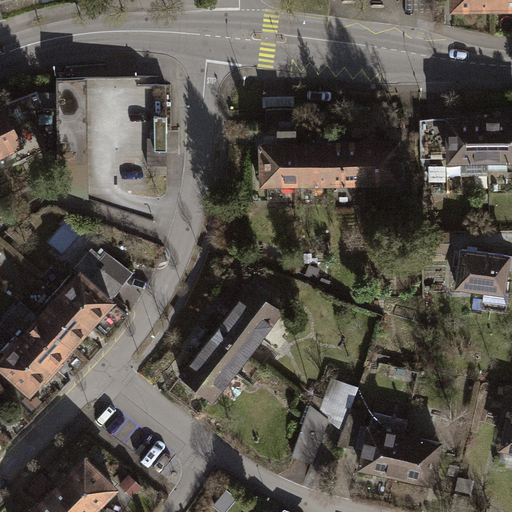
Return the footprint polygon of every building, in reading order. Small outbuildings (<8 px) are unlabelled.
[(445,0),(446,16),(489,16),(489,0),(445,0)] [(511,0),(489,0),(489,16),(511,15),(511,0)] [(59,87),(142,87),(142,82),(142,77),(59,78),(59,87)] [(142,87),(59,87),(60,108),(60,151),(60,190),(115,189),(115,176),(168,175),(167,87),(142,87)] [(6,104),(7,108),(16,126),(33,122),(45,142),(45,151),(60,151),(60,108),(45,109),(38,92),(6,104)] [(295,96),(263,97),(263,107),(295,106),(295,96)] [(7,108),(0,111),(0,156),(25,145),(16,126),(7,108)] [(511,120),(487,121),(488,178),(508,178),(507,167),(511,167),(511,120)] [(487,121),(421,122),(422,164),(446,164),(446,168),(461,168),(461,178),(488,178),(487,121)] [(257,188),(294,188),(293,144),(293,131),(274,131),(275,144),(257,144),(257,188)] [(294,188),(330,188),(329,143),(293,144),(294,188)] [(330,188),(366,187),(365,143),(329,143),(330,188)] [(366,187),(402,187),(402,143),(365,143),(366,187)] [(449,255),(449,234),(421,234),(421,255),(449,255)] [(511,254),(458,248),(453,290),(507,297),(510,273),(511,272),(511,254)] [(94,327),(136,280),(106,254),(101,260),(91,251),(54,292),(94,327)] [(246,287),(212,331),(249,359),(282,315),(246,287)] [(73,351),(94,327),(54,292),(33,316),(73,351)] [(52,374),(73,351),(33,316),(13,340),(52,374)] [(212,331),(179,375),(215,403),(249,359),(212,331)] [(0,370),(32,398),(52,374),(13,340),(0,353),(0,370)] [(314,397),(292,461),(322,471),(336,430),(343,432),(338,448),(356,453),(366,414),(351,410),(358,388),(332,379),(324,400),(314,397)] [(511,413),(506,412),(497,452),(511,455),(511,413)] [(408,423),(370,414),(356,471),(395,480),(406,434),(408,423)] [(445,443),(406,434),(395,480),(434,489),(445,443)] [(83,455),(64,474),(101,509),(119,489),(83,455)] [(64,474),(46,494),(64,511),(97,511),(101,509),(64,474)] [(144,492),(128,477),(121,485),(137,500),(144,492)] [(64,511),(46,494),(28,511),(64,511)]
